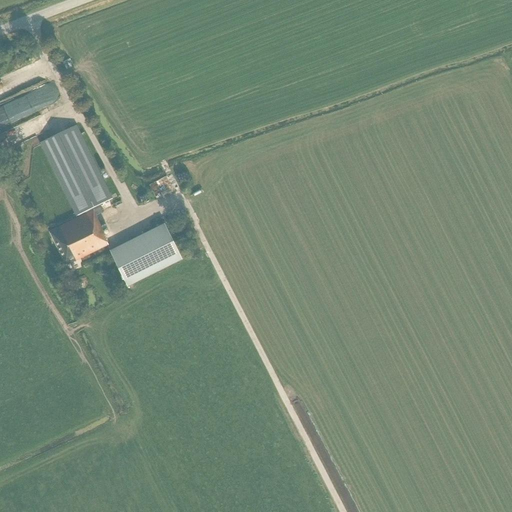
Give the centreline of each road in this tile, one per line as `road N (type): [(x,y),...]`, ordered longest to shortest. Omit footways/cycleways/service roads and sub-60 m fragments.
road 1 (track): [(82,120),(28,144),(22,181),(0,196),(16,246),(120,429)]
road 2 (track): [(341,511),(181,199)]
